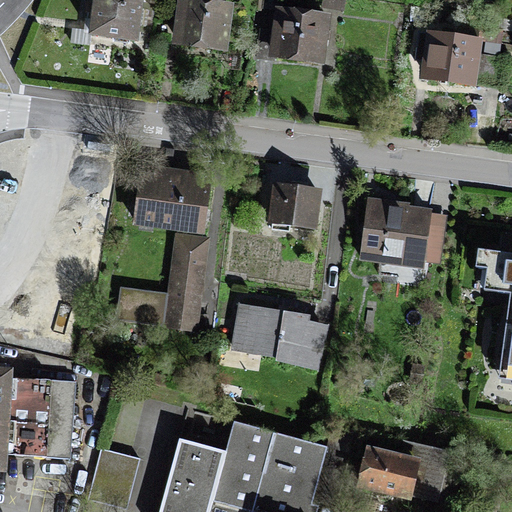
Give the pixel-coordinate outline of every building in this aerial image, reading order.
[(152,0),(102,0),(97,43),(147,49),(152,0)] [(350,0),(329,0),(328,11),(349,14),(350,0)] [(241,9),(185,3),(180,52),(236,58),(241,9)] [(337,20),(284,14),(278,63),(331,69),(337,20)] [(490,42),(433,37),(428,86),(485,92),(490,42)] [(220,180),(149,172),(142,233),(179,237),(213,241),(220,180)] [(328,197),(280,189),(273,229),(321,236),(328,197)] [(439,215),(374,205),(365,265),(431,275),(432,267),(443,269),(450,223),(438,221),(439,215)] [(202,336),(213,241),(179,237),(168,332),(202,336)] [(511,261),(485,257),(480,290),(511,294),(511,327),(503,385),(511,386),(511,261)] [(236,357),(283,364),(289,318),(242,312),(236,357)] [(317,323),(289,318),(283,364),(283,368),(326,377),(334,332),(316,329),(317,323)] [(22,376),(0,374),(0,476),(17,478),(18,460),(21,387),(22,376)] [(81,390),(21,387),(18,460),(78,463),(81,390)] [(232,459),(187,447),(168,511),(322,511),(317,511),(333,453),(241,428),(232,459)] [(403,459),(375,452),(366,493),(420,506),(421,501),(452,509),(464,458),(406,445),(403,459)] [(131,511),(144,465),(106,456),(93,504),(122,511),(131,511)]
